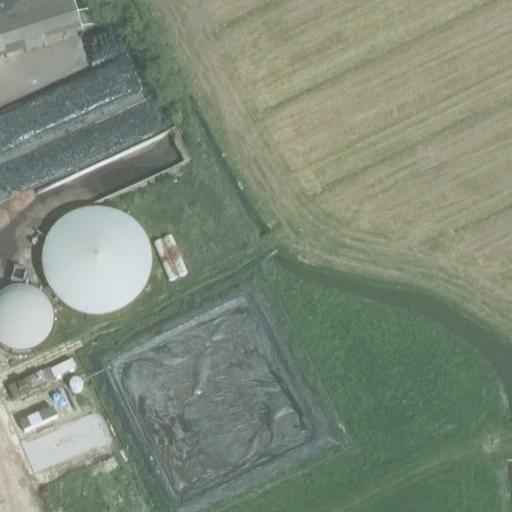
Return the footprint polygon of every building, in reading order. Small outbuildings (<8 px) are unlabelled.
[(0,0),(0,61),(82,36),(70,0),(0,0)] [(88,127),(101,156),(142,138),(156,170),(186,157),(174,129),(163,134),(128,54),(87,72),(104,111),(118,105),(122,112),(88,127)] [(41,266),(42,276),(45,285),(49,294),(55,302),(62,308),(71,314),(80,317),(90,319),(100,319),(109,318),(119,315),(127,310),(135,303),(141,296),(146,287),(150,278),(151,268),(151,258),(149,249),(145,239),(140,231),(133,224),(125,218),(117,213),(107,210),(97,209),(87,210),(78,212),(69,217),(61,222),(54,229),(48,237),(44,246),(41,256),(41,266)] [(28,291),(20,290),(12,291),(5,294),(0,297),(0,349),(5,353),(12,356),(20,357),(28,356),(36,353),(42,348),(48,342),(51,335),(53,328),(53,320),(51,312),(48,305),(42,299),(36,294),(28,291)] [(50,372),(54,381),(76,370),(71,361),(50,372)] [(7,390),(13,401),(45,385),(40,375),(7,390)] [(12,412),(23,436),(45,426),(33,402),(12,412)]
